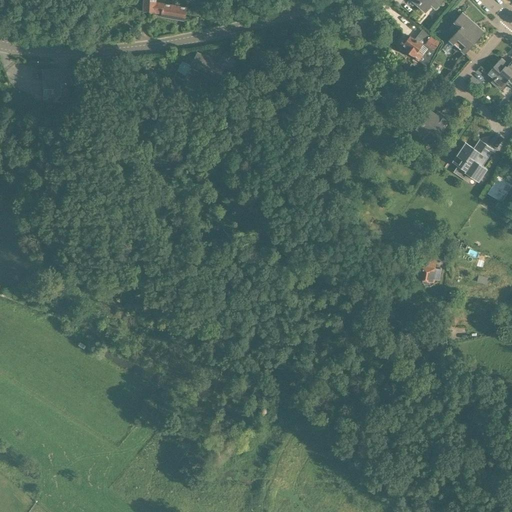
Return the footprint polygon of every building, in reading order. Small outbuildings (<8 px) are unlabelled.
[(161,16),(184,20),(187,7),(179,6),(179,0),(143,0),(144,11),(155,12),(161,13),(161,16)] [(443,0),(414,0),(419,4),(417,6),(425,12),(430,6),(435,10),(443,0)] [(464,54),(482,33),(474,26),(475,25),(462,13),(453,24),(459,28),(448,41),(453,45),(454,44),(464,54)] [(417,42),(410,36),(407,39),(405,37),(400,43),(403,45),(401,47),(418,61),(427,67),(436,53),(434,52),(441,43),(431,36),(425,45),(428,47),(422,55),(418,51),(423,45),(418,41),(417,42)] [(225,66),(232,57),(226,52),(216,63),(209,59),(210,58),(204,55),(203,56),(197,53),(194,58),(189,56),(185,64),(180,62),(173,76),(183,81),(189,67),(204,74),(203,76),(211,80),(211,79),(217,82),(226,67),(225,66)] [(511,61),(508,65),(501,59),(487,74),(493,79),(490,82),(500,91),(508,81),(511,84),(511,61)] [(55,107),(68,106),(67,82),(75,82),(74,68),(43,69),(44,103),(48,103),(48,100),(55,100),(55,107)] [(445,125),(440,121),(442,118),(425,107),(425,108),(426,109),(412,131),(427,141),(430,136),(436,140),(449,119),(445,125)] [(479,152),(465,143),(452,162),(469,174),(468,175),(479,183),(487,170),(482,166),(494,149),(484,143),(479,152)] [(487,194),(501,202),(511,185),(497,176),(487,194)] [(439,279),(441,269),(435,268),(436,262),(435,261),(436,256),(422,253),(421,258),(420,258),(416,278),(434,282),(434,278),(439,279)]
